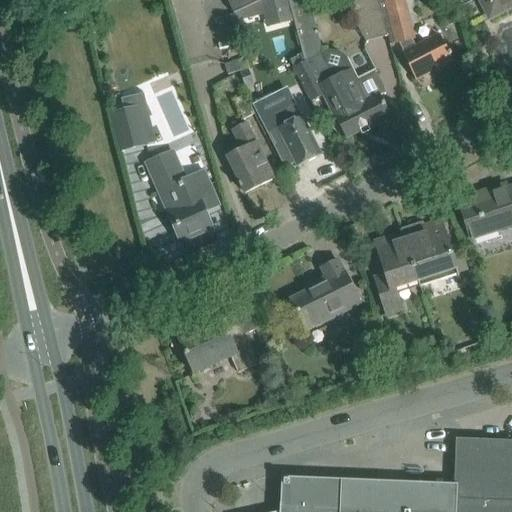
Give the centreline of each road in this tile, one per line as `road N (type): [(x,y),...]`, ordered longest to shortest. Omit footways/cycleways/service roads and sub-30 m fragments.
road 1 (residential): [(42,338),(87,325),(511,115)]
road 2 (residential): [(199,511),(196,492),(210,474),(511,384)]
road 3 (tertiary): [(42,338),(0,155)]
road 4 (tertiary): [(85,511),(63,385),(42,338)]
road 5 (tertiary): [(42,338),(39,368),(61,511)]
